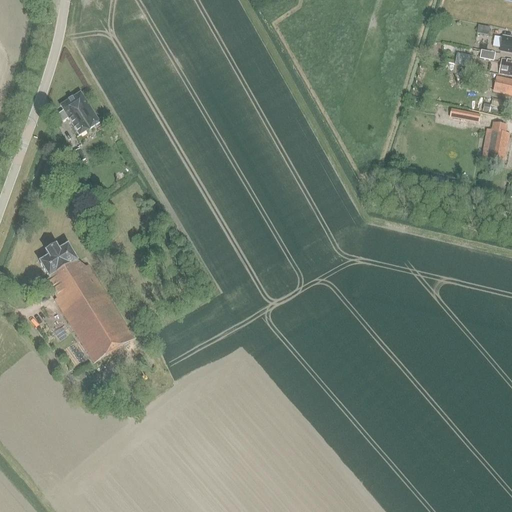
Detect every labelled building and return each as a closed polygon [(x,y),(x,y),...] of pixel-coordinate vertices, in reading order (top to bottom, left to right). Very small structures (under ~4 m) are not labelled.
[(478,27),(476,35),(488,37),(490,29),(478,27)] [(511,39),(505,38),(503,37),(500,52),(511,53),(511,39)] [(495,55),(483,52),(481,60),(494,63),(495,55)] [(457,54),(454,66),(464,68),(467,56),(457,54)] [(511,62),(501,60),(499,75),(511,76),(511,62)] [(461,69),(458,80),(466,82),(469,71),(461,69)] [(511,81),(496,78),(493,92),(511,97),(511,96),(511,81)] [(79,137),(99,124),(81,94),(60,107),(64,112),(59,115),(63,123),(68,120),(79,137)] [(466,113),(451,110),(450,116),(449,119),(464,122),(466,113)] [(505,135),(506,127),(493,124),(491,132),(505,135)] [(505,135),(491,132),(488,132),(486,144),(489,144),(487,159),(504,162),(509,136),(505,135)] [(79,163),(85,160),(80,151),(74,154),(79,163)] [(446,180),(431,177),(430,183),(444,186),(446,180)] [(49,259),(40,264),(50,280),(46,282),(57,300),(55,302),(94,365),(134,340),(88,267),(86,268),(78,263),(68,247),(59,253),(56,248),(46,255),(49,259)] [(51,327),(55,337),(69,331),(64,321),(51,327)]
